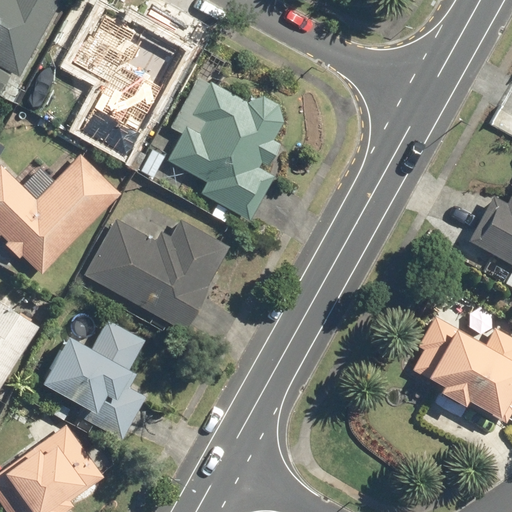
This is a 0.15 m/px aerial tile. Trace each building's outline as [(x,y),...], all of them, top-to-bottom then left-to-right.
[(0,0),(0,62),(21,74),(56,12),(55,12),(62,0),(0,0)] [(138,25),(101,8),(76,61),(109,76),(79,128),(127,155),(186,51),(155,33),(156,33),(149,30),(138,24),(138,25)] [(275,140),(286,120),(278,103),(264,95),(248,100),(211,81),(172,158),(211,178),(203,193),(251,218),(274,175),(261,168),(265,160),(271,163),(281,142),(275,140)] [(54,174),(36,156),(18,174),(36,192),(54,174)] [(78,157),(39,199),(3,164),(0,166),(0,231),(42,272),(66,247),(77,236),(117,194),(78,157)] [(511,197),(508,204),(492,195),(469,237),(511,260),(511,197)] [(122,220),(90,272),(183,327),(214,275),(211,274),(229,242),(182,217),(166,246),(122,220)] [(0,384),(39,325),(0,300),(0,384)] [(511,358),(439,318),(412,367),(502,416),(511,398),(511,358)] [(146,396),(122,382),(130,367),(129,366),(144,338),(108,319),(92,348),(68,337),(46,383),(86,403),(82,411),(125,434),(146,396)] [(67,425),(0,470),(0,489),(15,511),(72,511),(64,501),(102,475),(67,425)]
